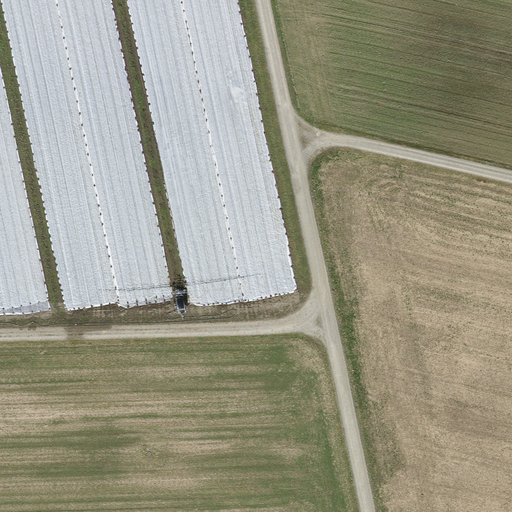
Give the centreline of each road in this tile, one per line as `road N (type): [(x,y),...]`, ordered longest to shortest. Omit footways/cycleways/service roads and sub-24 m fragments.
road 1 (track): [(264,0),(368,511)]
road 2 (track): [(0,338),(329,327)]
road 3 (track): [(511,180),(290,129)]
